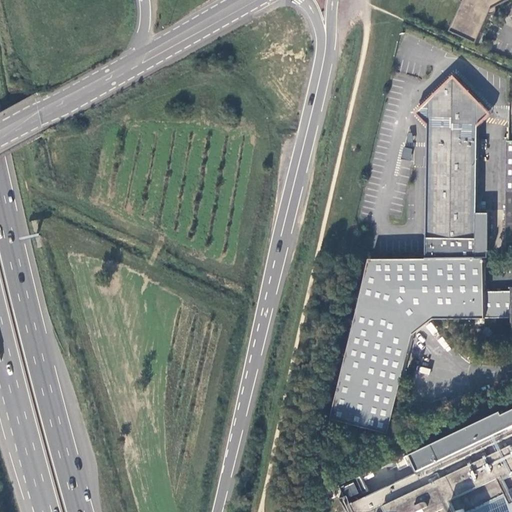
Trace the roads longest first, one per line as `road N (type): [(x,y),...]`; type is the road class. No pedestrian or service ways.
road 1 (trunk): [(79,511),(0,198)]
road 2 (trunk): [(218,511),(292,210)]
road 3 (trunk): [(292,210),(320,50),(317,20),(304,0)]
road 4 (trunk): [(292,210),(332,50),(333,0)]
road 5 (secondary): [(77,101),(264,0)]
road 6 (trunk): [(0,321),(51,511)]
